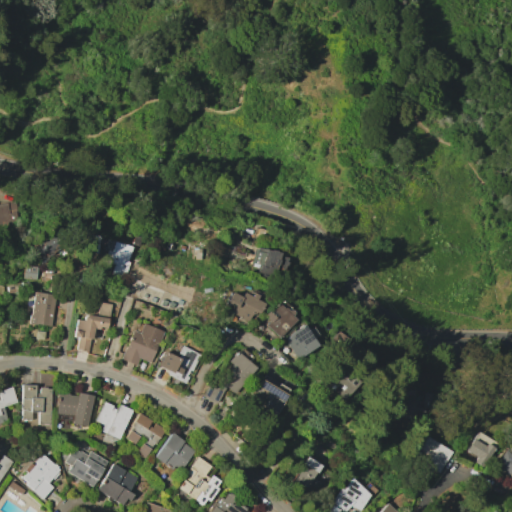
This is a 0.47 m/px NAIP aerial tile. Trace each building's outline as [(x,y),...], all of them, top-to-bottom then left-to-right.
[(17,220),(0,223),(0,202),(13,200),(17,220)] [(98,236),(96,253),(83,251),(86,234),(98,236)] [(108,240),(130,247),(126,261),(128,262),(123,279),(109,274),(112,264),(108,263),(109,259),(103,258),(108,240)] [(274,274),(275,252),(228,250),(227,266),(255,267),(255,273),(274,274)] [(23,265),(36,266),(35,279),(22,278),(23,265)] [(15,284),(16,291),(6,292),(5,286),(15,284)] [(262,303),(255,316),(250,313),(245,321),(233,315),(237,306),(226,301),(233,288),(244,294),(246,290),(255,295),(253,299),(262,303)] [(32,292),(54,294),(50,326),(28,323),(32,292)] [(74,319),(81,321),(82,314),(95,316),(98,302),(110,304),(107,318),(106,318),(104,327),(97,326),(97,329),(92,328),(91,339),(88,339),(86,351),(75,349),(76,337),(71,336),(74,319)] [(289,316),(293,319),(277,337),(263,325),(266,321),(260,316),(267,308),(268,309),(274,302),(280,308),(282,307),(285,311),(287,310),(289,310),(290,311),(290,313),(289,316)] [(131,330),(137,333),(142,322),(161,331),(148,362),(138,358),(134,365),(119,358),(131,330)] [(290,332),(301,323),(305,329),(311,326),(317,334),(311,338),(316,345),(296,359),(284,342),(290,332)] [(44,331),(43,339),(33,338),(34,330),(44,331)] [(157,361),(158,362),(162,354),(160,354),(162,350),(174,356),(180,345),(198,354),(183,383),(165,374),(167,370),(155,365),(157,361)] [(212,374),(218,377),(229,364),(225,361),(233,351),(254,367),(233,393),(225,386),(222,390),(215,403),(200,395),(212,374)] [(358,383),(346,399),(322,381),(335,365),(358,383)] [(257,378),(259,379),(262,374),(274,381),(270,386),(284,394),(272,415),(245,399),(257,378)] [(20,384),(33,384),(33,397),(34,397),(35,393),(38,393),(38,387),(45,387),(45,388),(49,388),(49,424),(37,423),(38,412),(30,411),(30,419),(20,419),(20,384)] [(0,389),(9,386),(14,401),(1,406),(6,420),(0,422),(0,389)] [(414,387),(413,422),(387,421),(388,386),(414,387)] [(76,395),(77,392),(91,395),(85,426),(70,423),(72,414),(54,413),(56,393),(66,393),(66,395),(76,395)] [(101,401),(110,405),(110,407),(115,410),(118,404),(131,410),(117,439),(98,430),(101,424),(92,420),(101,401)] [(130,426),(129,425),(136,413),(149,420),(146,425),(150,428),(153,423),(163,429),(154,444),(153,443),(144,458),(135,453),(144,437),(138,434),(133,443),(123,437),(130,426)] [(474,432),(494,444),(480,466),(472,461),(474,458),(463,450),(474,432)] [(169,433),(194,449),(177,473),(153,456),(169,433)] [(424,435),(450,452),(438,472),(421,462),(425,455),(415,449),(424,435)] [(70,448),(77,452),(78,450),(85,455),(88,450),(106,461),(91,487),(65,471),(68,465),(62,462),(70,448)] [(500,450),(511,457),(511,478),(490,465),(500,450)] [(0,455),(1,454),(10,461),(0,475),(0,455)] [(25,472),(23,469),(28,463),(31,465),(33,463),(32,462),(36,457),(37,458),(41,455),(51,464),(52,463),(56,466),(54,468),(56,470),(45,483),(50,487),(40,498),(23,483),(25,482),(20,478),(25,472)] [(196,456),(210,466),(203,475),(208,478),(210,475),(218,481),(214,487),(217,488),(208,501),(205,499),(201,505),(175,487),(196,456)] [(304,456),(319,465),(314,473),(313,472),(309,478),(317,482),(311,491),(300,484),(299,487),(289,481),(304,456)] [(110,463),(135,477),(127,491),(132,494),(125,507),(95,490),(110,463)] [(350,477),(369,494),(359,511),(349,506),(345,510),(340,511),(338,510),(336,511),(324,511),(339,488),(342,490),(350,477)] [(9,481),(23,490),(19,495),(6,486),(9,481)] [(207,511),(218,496),(221,499),(225,493),(226,494),(227,492),(233,496),(230,501),(238,506),(239,504),(245,508),(241,511),(226,511),(222,509),(220,511),(207,511)] [(141,511),(145,502),(175,511),(141,511)] [(377,511),(385,503),(395,511),(377,511)]
